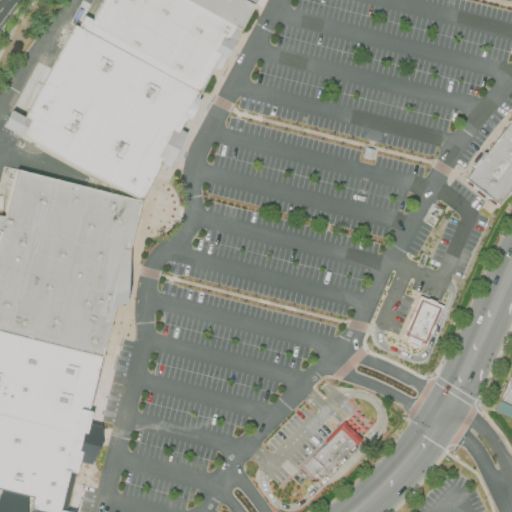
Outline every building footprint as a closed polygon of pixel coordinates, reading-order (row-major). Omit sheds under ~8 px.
[(144,204),(254,0),(107,0),(95,22),(83,16),(17,136),(144,204)] [(466,183),(511,123),(511,191),(498,209),(466,183)] [(0,511),(3,511),(64,511),(145,205),(20,174),(0,252),(0,511)] [(421,348),(437,309),(415,299),(398,338),(421,348)] [(511,371),(493,414),(511,422),(511,371)] [(302,464),(339,426),(355,441),(317,479),(302,464)]
